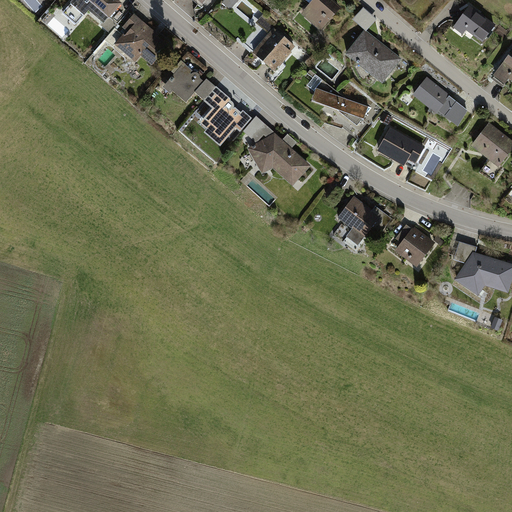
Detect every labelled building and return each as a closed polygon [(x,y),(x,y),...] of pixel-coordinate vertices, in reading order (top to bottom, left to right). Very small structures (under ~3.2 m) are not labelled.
[(116,0),(75,0),(64,13),(77,25),(89,11),(104,23),(121,4),(116,0)] [(239,0),(226,0),(224,3),(231,10),(239,0)] [(305,0),(315,8),(307,17),(322,30),(341,9),(331,0),(305,0)] [(471,8),(459,24),(468,30),(467,31),(475,37),(475,36),(484,42),(496,26),(471,8)] [(125,37),(117,46),(137,63),(143,56),(152,65),(159,57),(157,56),(167,45),(136,18),(126,29),(132,34),(127,39),(125,37)] [(274,29),(255,53),(275,69),(278,64),(281,66),(292,52),(289,50),(293,45),(274,29)] [(366,33),(350,53),(360,61),(359,64),(361,65),(364,61),(386,79),(398,64),(395,62),(398,58),(383,47),(382,49),(372,41),(374,39),(366,33)] [(511,54),(494,77),(505,86),(511,76),(511,54)] [(186,65),(168,86),(187,102),(196,92),(206,101),(216,89),(186,65)] [(428,79),(415,95),(431,107),(436,104),(440,108),(445,102),(451,107),(451,108),(452,109),(449,114),(460,128),(469,111),(428,79)] [(316,93),(313,103),(338,111),(358,126),(363,119),(365,120),(367,113),(372,108),(349,100),(324,81),(317,90),(315,92),(316,93)] [(208,119),(227,135),(245,114),(216,89),(206,101),(216,110),(208,119)] [(392,117),(384,113),(381,119),(389,123),(392,117)] [(511,140),(490,124),(474,145),(482,151),(484,149),(495,157),(492,161),(490,160),(489,161),(488,160),(484,164),(485,165),(480,173),(495,184),(507,168),(503,165),(511,152),(511,140)] [(391,130),(381,148),(398,158),(396,161),(405,166),(412,154),(419,159),(424,149),(391,130)] [(276,135),(251,151),(264,175),(275,168),(294,186),(312,167),(276,135)] [(343,189),(337,186),(330,197),(336,200),(343,189)] [(355,198),(340,217),(355,228),(348,237),(359,246),(372,229),(380,235),(392,219),(376,207),(373,212),(355,198)] [(407,226),(392,246),(419,267),(434,246),(428,241),(429,239),(416,229),(415,231),(407,226)] [(446,244),(437,237),(435,240),(444,247),(446,244)] [(469,264),(458,280),(480,295),(487,285),(510,294),(511,286),(511,265),(476,255),(478,247),(461,243),(456,261),(469,264)] [(503,321),(496,318),(493,329),(499,331),(503,321)]
